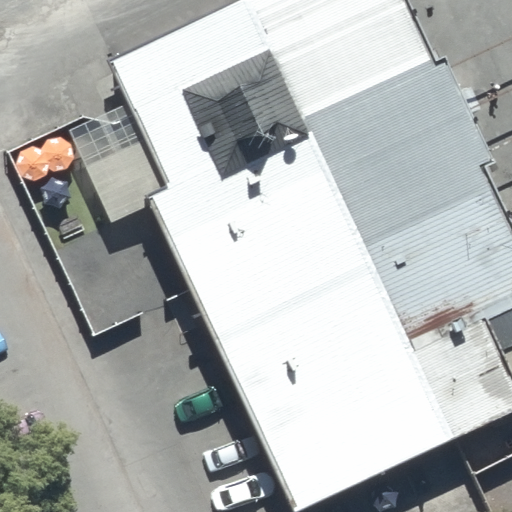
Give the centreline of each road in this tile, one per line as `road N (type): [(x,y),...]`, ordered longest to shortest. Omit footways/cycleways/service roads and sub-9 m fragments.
road 1 (unknown): [(128,511),(36,340),(0,241)]
road 2 (unknown): [(0,161),(52,81),(161,0)]
